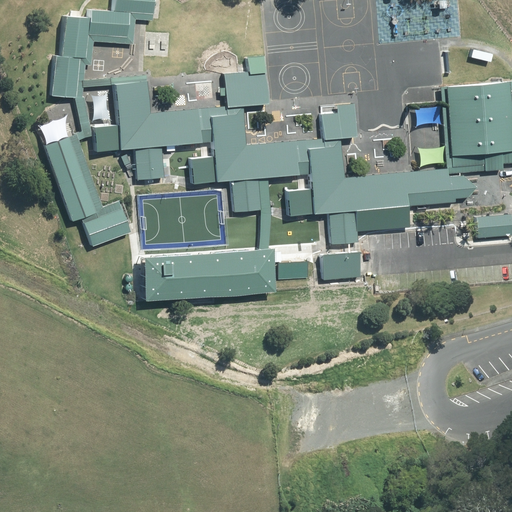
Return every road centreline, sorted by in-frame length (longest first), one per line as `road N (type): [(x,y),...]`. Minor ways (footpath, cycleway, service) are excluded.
road 1 (track): [(0,273),(270,388),(428,386)]
road 2 (residential): [(511,408),(457,420),(436,406),(428,386),(433,367),(456,349),(511,334)]
